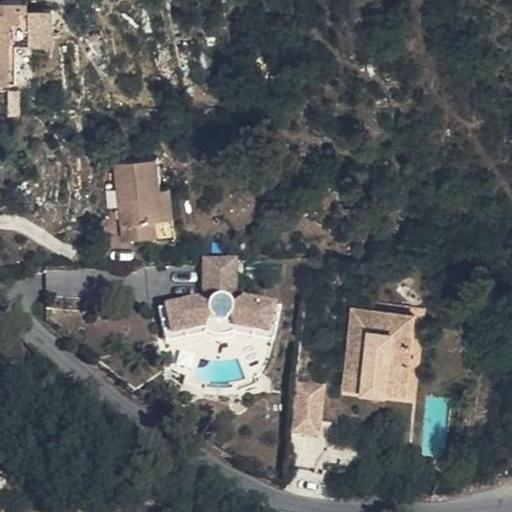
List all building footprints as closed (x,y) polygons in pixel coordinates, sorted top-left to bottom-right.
[(28,10),(28,0),(2,0),(3,7),(0,6),(0,79),(11,79),(12,45),(53,45),(53,11),(28,10)] [(173,220),(165,158),(118,163),(127,239),(163,234),(162,222),(173,220)] [(239,292),(238,257),(208,256),(208,288),(201,300),(163,308),(168,335),(209,328),(214,319),(218,322),(224,324),(230,321),(233,318),(238,329),(278,340),(284,312),(245,302),(236,306),(231,298),(239,292)] [(418,312),(359,304),(349,387),(408,394),(418,312)] [(276,346),(278,340),(238,329),(233,318),(230,321),(224,324),(218,322),(214,319),(209,328),(168,335),(169,343),(210,335),(216,336),(222,338),(230,337),(237,335),(276,346)] [(330,385),(301,381),(294,430),(324,434),(330,385)]
